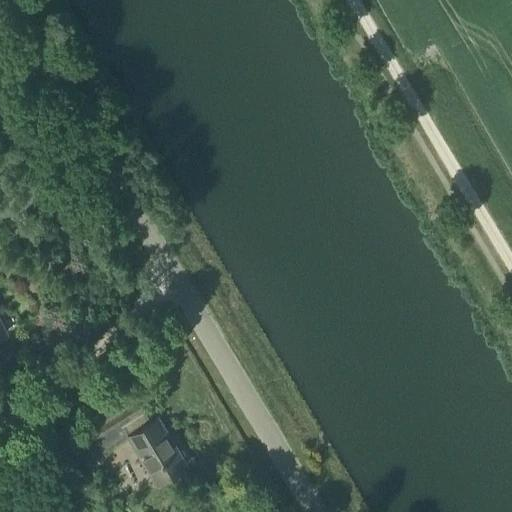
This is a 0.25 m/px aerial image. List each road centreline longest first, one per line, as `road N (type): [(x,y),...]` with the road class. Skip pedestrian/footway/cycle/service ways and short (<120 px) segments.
road 1 (unclassified): [(313,511),(8,0)]
road 2 (track): [(351,0),(511,267)]
road 3 (track): [(171,271),(47,401),(0,423)]
